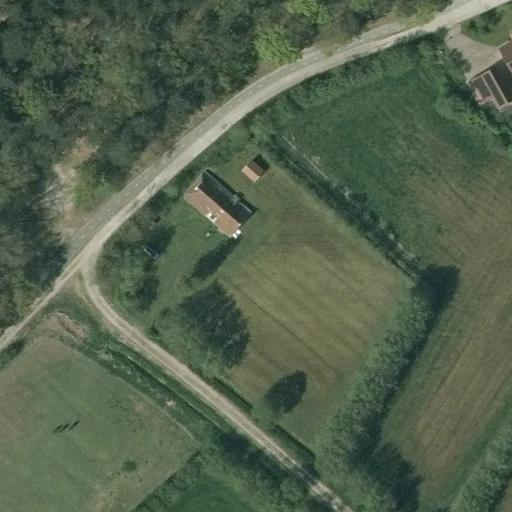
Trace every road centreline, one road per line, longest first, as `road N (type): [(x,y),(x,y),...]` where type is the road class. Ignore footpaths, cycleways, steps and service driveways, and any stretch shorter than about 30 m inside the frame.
road 1 (track): [(494,0),(302,75),(254,102),(121,215),(0,343)]
road 2 (track): [(340,511),(107,309),(62,259)]
